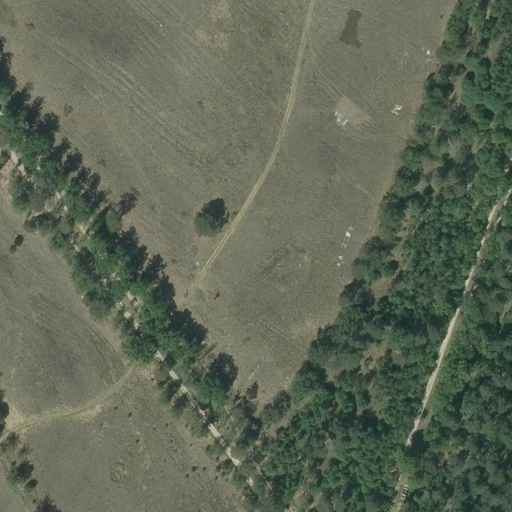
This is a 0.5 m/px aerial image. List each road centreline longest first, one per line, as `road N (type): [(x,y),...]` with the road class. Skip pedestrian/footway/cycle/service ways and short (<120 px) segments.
road 1 (unknown): [(0,116),(151,327),(229,414),(287,511)]
road 2 (track): [(0,138),(269,511)]
road 3 (track): [(511,155),(386,511)]
road 4 (unknown): [(397,511),(511,181)]
